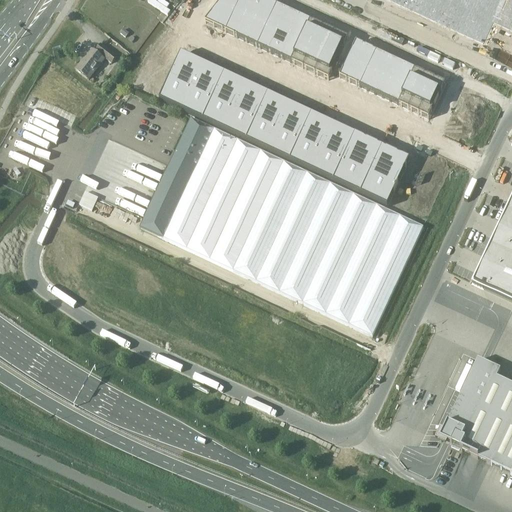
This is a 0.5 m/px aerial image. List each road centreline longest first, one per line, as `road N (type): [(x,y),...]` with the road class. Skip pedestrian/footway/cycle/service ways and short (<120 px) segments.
road 1 (unclassified): [(511,120),(382,391),(351,436),(319,430),(98,329),(39,286),(32,252),(55,204)]
road 2 (trunk): [(345,511),(163,427),(0,331)]
road 3 (trunk): [(0,373),(77,420),(289,511)]
road 4 (unclassified): [(154,511),(0,441)]
